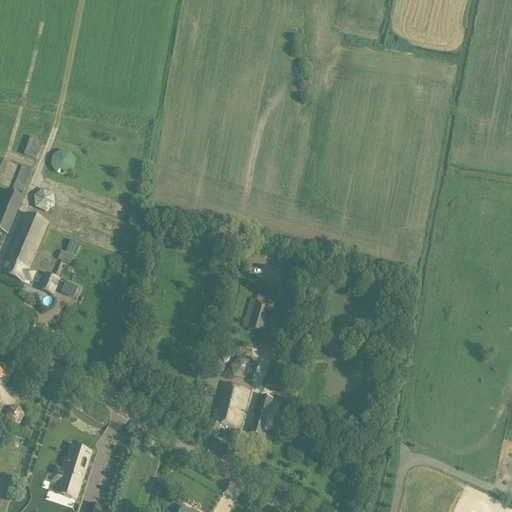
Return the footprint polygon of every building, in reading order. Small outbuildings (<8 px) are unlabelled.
[(39,160),(46,143),(29,136),(22,153),(39,160)] [(56,175),(57,175),(59,176),(59,175),(63,176),(65,176),(67,176),(73,172),(74,170),(75,162),(75,161),(71,154),(69,153),(62,152),(59,152),(53,157),(52,158),(51,166),(51,168),(56,175)] [(13,190),(23,194),(32,170),(22,167),(13,190)] [(0,231),(8,235),(23,198),(6,191),(0,206),(0,231)] [(55,206),(54,195),(43,191),(34,198),(35,209),(46,213),(55,206)] [(24,279),(33,282),(36,275),(28,272),(47,224),(26,215),(1,275),(22,284),(24,279)] [(58,260),(70,265),(73,257),(61,253),(58,260)] [(36,275),(33,282),(41,286),(39,290),(52,296),(58,281),(45,276),(44,279),(36,275)] [(78,300),(83,287),(67,280),(61,293),(78,300)] [(371,292),(366,289),(362,297),(367,300),(371,292)] [(250,300),(242,328),(262,334),(272,300),(257,296),(256,301),(250,300)] [(133,320),(141,322),(144,307),(137,305),(133,320)] [(241,355),(229,367),(243,382),(255,370),(241,355)] [(265,387),(285,393),(288,383),(275,380),(275,382),(267,379),(265,387)] [(237,433),(238,432),(244,413),(249,392),(223,385),(217,410),(215,410),(209,433),(217,436),(220,427),(237,433)] [(261,397),(250,434),(261,438),(272,401),(261,397)] [(25,416),(19,408),(9,409),(6,417),(11,425),(20,425),(25,416)] [(87,426),(102,430),(104,423),(89,419),(87,426)] [(46,440),(39,456),(49,461),(56,445),(46,440)] [(90,454),(70,448),(67,459),(65,459),(61,470),(56,469),(51,483),(58,485),(56,495),(75,501),(90,454)]
